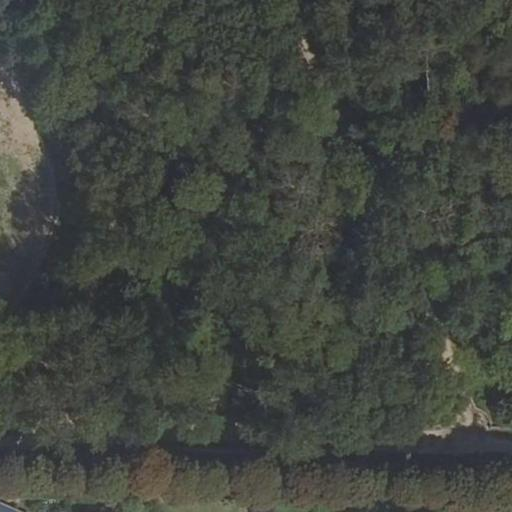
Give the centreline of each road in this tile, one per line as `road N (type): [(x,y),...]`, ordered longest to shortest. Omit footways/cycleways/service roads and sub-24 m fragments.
road 1 (track): [(0,450),(511,441)]
road 2 (track): [(474,438),(469,407),(285,0)]
